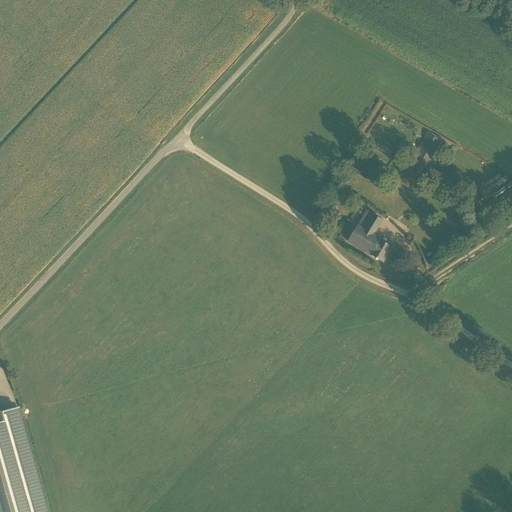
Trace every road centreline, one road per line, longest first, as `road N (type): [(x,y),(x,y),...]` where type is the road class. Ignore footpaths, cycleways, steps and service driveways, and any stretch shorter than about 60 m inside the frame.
road 1 (unclassified): [(511,365),(435,308),(345,264),(286,198),(181,138)]
road 2 (unclassified): [(0,327),(181,138)]
road 3 (unclassified): [(181,138),(303,0)]
road 4 (track): [(511,228),(412,295)]
